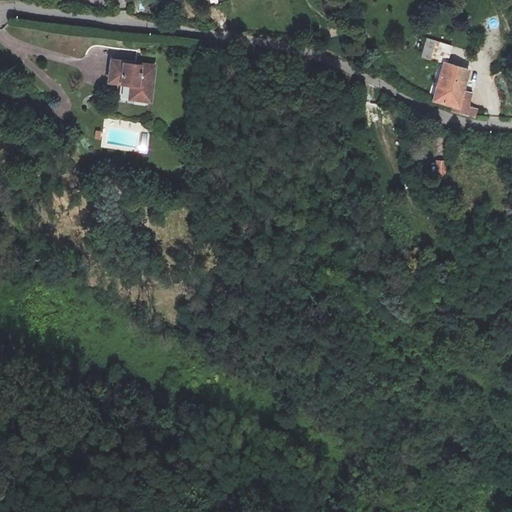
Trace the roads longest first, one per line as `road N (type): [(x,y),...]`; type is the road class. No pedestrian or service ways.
road 1 (unclassified): [(511,126),(438,116),(352,70),(241,38),(0,10)]
road 2 (track): [(352,70),(346,192),(359,275),(406,334),(485,389),(496,458),(481,502)]
